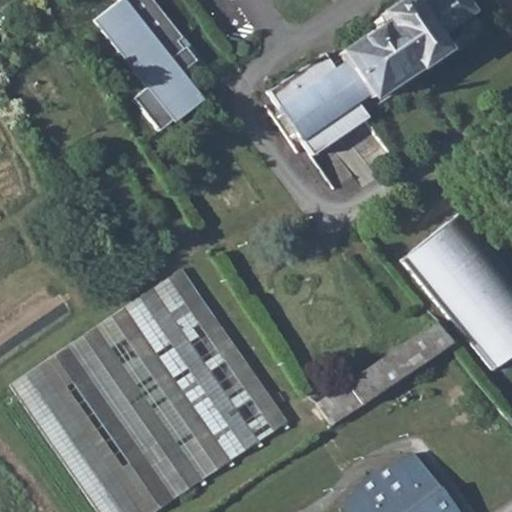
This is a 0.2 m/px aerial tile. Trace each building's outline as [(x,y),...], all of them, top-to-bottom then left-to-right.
[(180,37),(151,0),(116,0),(93,18),(146,86),(131,97),(156,130),(193,105),(177,84),(183,79),(177,73),(193,60),(183,46),(181,48),(176,41),(180,37)] [(402,0),(369,22),(374,29),(337,55),(343,65),(333,72),(322,55),(266,92),(310,157),(366,119),(355,103),(365,96),(368,101),(439,54),(430,41),(470,15),(460,0),(428,0),(411,11),(403,0),(402,0)] [(177,84),(193,105),(199,100),(183,79),(177,84)] [(491,372),(511,355),(511,276),(460,213),(401,261),(491,372)] [(179,269),(9,386),(95,511),(118,511),(273,406),(179,269)] [(315,404),(330,427),(354,411),(447,348),(433,325),(315,404)] [(453,511),(411,454),(369,475),(338,507),(342,511),(453,511)]
